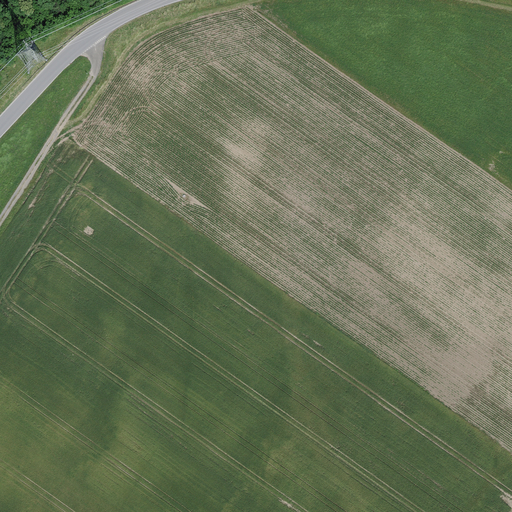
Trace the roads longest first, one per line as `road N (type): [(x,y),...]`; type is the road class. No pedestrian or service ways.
road 1 (track): [(0,223),(93,76),(92,35)]
road 2 (unclassified): [(161,0),(74,49),(0,127)]
